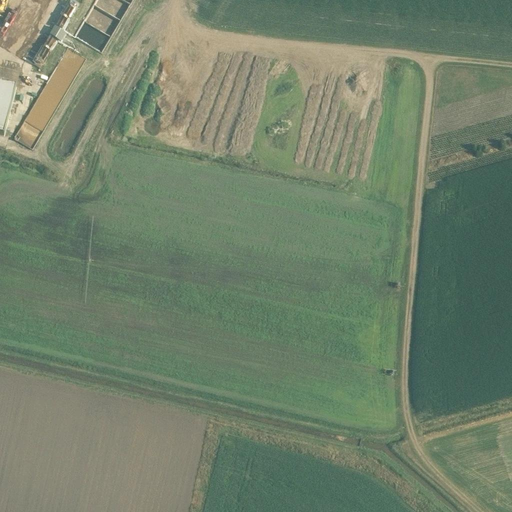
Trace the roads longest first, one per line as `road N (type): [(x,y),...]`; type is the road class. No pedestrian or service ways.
road 1 (track): [(432,57),(408,403),(427,463),(476,511)]
road 2 (track): [(415,431),(370,438),(0,350)]
road 3 (track): [(432,57),(193,35),(173,23),(171,0)]
